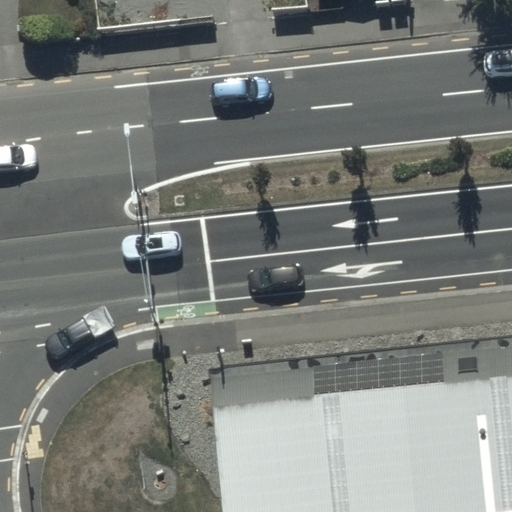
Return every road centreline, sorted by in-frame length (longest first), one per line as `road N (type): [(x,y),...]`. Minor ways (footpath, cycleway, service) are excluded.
road 1 (primary): [(511,227),(0,281)]
road 2 (primary): [(0,139),(511,85)]
